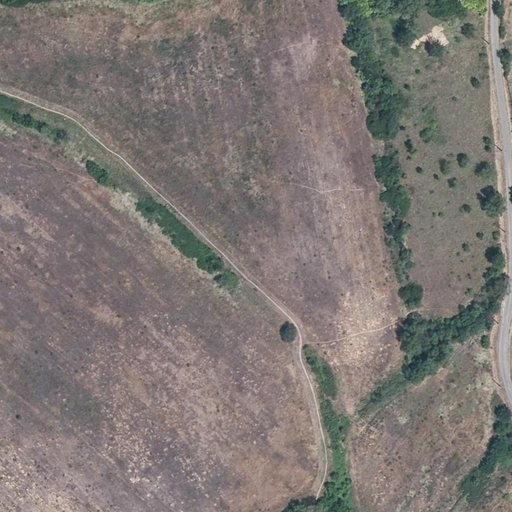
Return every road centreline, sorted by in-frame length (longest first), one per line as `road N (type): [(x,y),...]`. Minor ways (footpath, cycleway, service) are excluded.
road 1 (residential): [(511,223),(494,0)]
road 2 (residential): [(511,397),(503,342),(511,275)]
